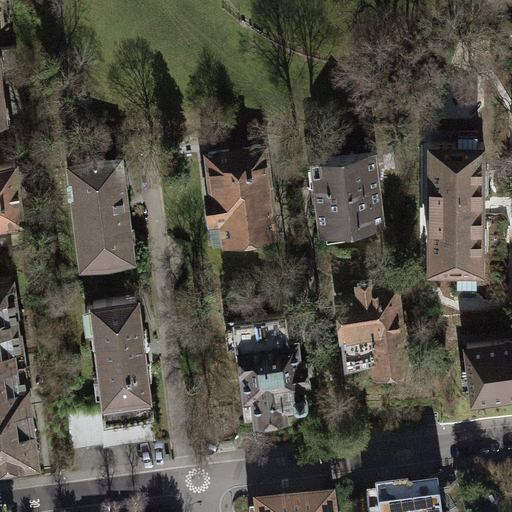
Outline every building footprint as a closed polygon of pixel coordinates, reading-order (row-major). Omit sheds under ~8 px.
[(264,143),(209,150),(214,189),(209,190),(215,237),(226,236),(276,230),(264,143)] [(483,144),(431,144),(431,267),(482,267),(482,245),(487,245),(487,223),(482,223),(482,211),(483,211),(483,199),(482,199),(482,188),(487,188),(488,166),(483,166),(483,144)] [(374,152),(314,159),(323,229),(383,222),(374,152)] [(95,155),(72,160),(74,175),(70,177),(71,189),(76,189),(84,258),(109,257),(132,252),(120,154),(95,155)] [(0,221),(24,218),(15,161),(0,163),(0,221)] [(0,358),(22,355),(11,276),(0,277),(0,358)] [(406,363),(396,285),(375,288),(373,278),(343,282),(344,292),(339,292),(347,361),(376,358),(377,367),(406,363)] [(137,294),(94,299),(94,302),(87,303),(89,321),(96,321),(107,405),(108,412),(151,407),(137,294)] [(286,311),(234,318),(237,345),(240,344),(245,388),(241,389),(244,413),(255,412),(256,414),(288,411),(287,403),(306,401),(303,376),(308,375),(306,360),(301,360),(298,335),(289,336),(286,311)] [(511,337),(467,343),(474,394),(495,392),(496,396),(511,394),(511,337)] [(0,459),(2,459),(3,465),(17,463),(16,457),(36,455),(22,355),(0,358),(0,459)] [(234,404),(213,407),(218,440),(239,438),(234,404)] [(108,412),(107,405),(68,410),(73,444),(104,440),(105,443),(154,437),(151,407),(108,412)] [(408,498),(380,503),(381,511),(439,511),(437,497),(408,502),(408,498)]
